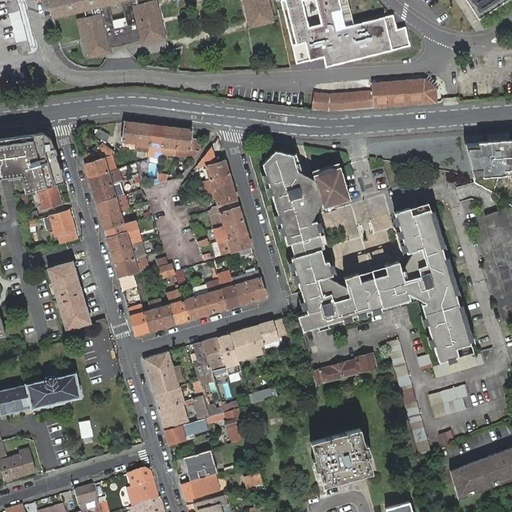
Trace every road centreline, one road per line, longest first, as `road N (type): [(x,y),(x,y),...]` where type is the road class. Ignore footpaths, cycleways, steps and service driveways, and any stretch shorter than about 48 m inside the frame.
road 1 (residential): [(127,350),(277,304),(232,135),(234,116)]
road 2 (residential): [(59,111),(127,350)]
road 3 (residential): [(0,498),(157,451)]
road 4 (tertiary): [(218,114),(132,104),(59,111)]
road 5 (tertiary): [(353,124),(511,112)]
